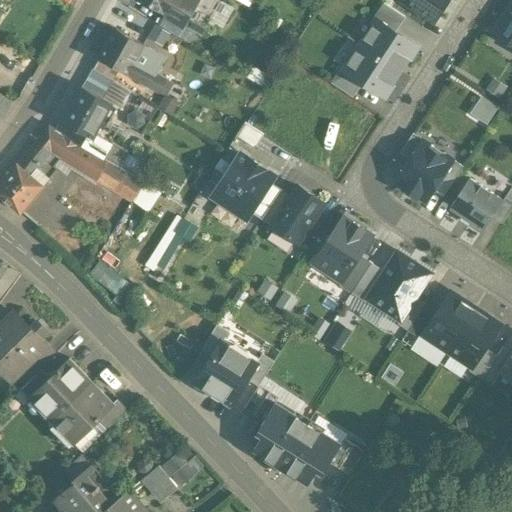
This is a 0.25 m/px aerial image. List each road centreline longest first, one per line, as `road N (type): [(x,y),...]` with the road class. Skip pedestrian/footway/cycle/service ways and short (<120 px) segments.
road 1 (residential): [(511,290),(356,192),(482,0)]
road 2 (tertiary): [(270,511),(38,254),(0,226)]
road 3 (residential): [(0,158),(94,0)]
